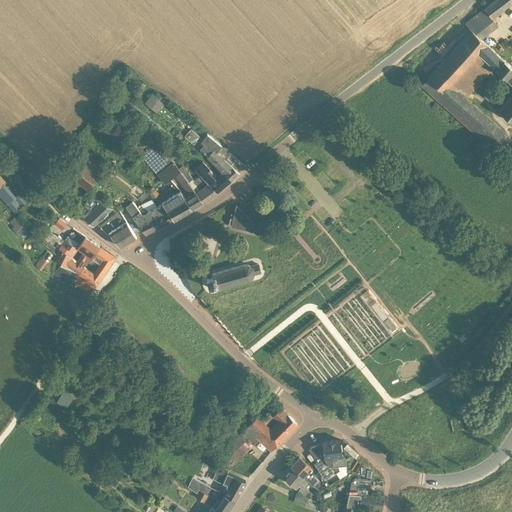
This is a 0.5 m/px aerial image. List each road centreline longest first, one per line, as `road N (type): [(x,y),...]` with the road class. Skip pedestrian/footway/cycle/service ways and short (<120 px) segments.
road 1 (tertiary): [(135,250),(216,202),(471,0)]
road 2 (tertiary): [(313,421),(135,250)]
road 3 (tertiary): [(135,250),(123,254),(62,208),(0,140)]
road 4 (tertiary): [(511,440),(489,465),(461,478),(396,473)]
road 5 (unclassified): [(234,511),(313,421)]
